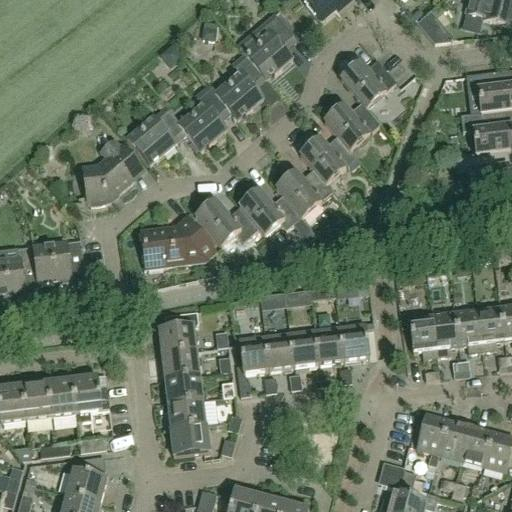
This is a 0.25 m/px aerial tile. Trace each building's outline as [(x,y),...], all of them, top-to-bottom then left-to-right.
[(354,0),(301,0),(300,1),(321,25),(341,7),(343,9),(354,0)] [(511,32),(511,30),(511,0),(470,0),(467,11),(473,13),(471,20),(483,23),(482,24),(511,32)] [(417,10),(408,18),(413,24),(423,16),(417,10)] [(284,55),(295,46),(273,20),(237,51),(244,60),(266,86),(292,64),(284,55)] [(204,28),(202,45),(216,46),(217,29),(204,28)] [(255,95),(266,86),(244,60),(232,70),(239,78),(215,98),(214,99),(230,118),(237,127),(263,105),(255,95)] [(385,97),(396,88),(377,66),(366,75),(360,67),(340,84),(361,109),(361,108),(366,114),(367,114),(386,98),(385,97)] [(477,95),(480,119),(492,118),(511,115),(511,89),(499,91),(498,78),(466,82),(467,97),(477,95)] [(230,118),(214,99),(215,98),(208,91),(196,101),(202,109),(178,129),(178,130),(187,140),(186,140),(201,158),(227,136),(219,127),(230,118)] [(369,139),(380,130),(367,114),(366,114),(361,108),(361,109),(350,118),(344,110),(324,127),(337,142),(350,157),(350,156),(369,140),(369,139)] [(186,140),(187,140),(178,130),(178,129),(165,114),(153,123),(152,122),(126,144),(150,172),(176,150),(175,150),(186,140)] [(472,136),(475,160),(487,159),(508,156),(508,157),(511,156),(511,131),(511,130),(494,132),(492,118),(480,119),(460,121),(462,137),(472,136)] [(345,173),(356,163),(350,156),(350,157),(337,142),(326,151),(320,143),(300,160),(313,175),(326,190),(345,174),(345,173)] [(144,177),(122,151),(119,153),(114,147),(101,157),(107,164),(97,172),(83,174),(87,207),(111,204),(144,177)] [(475,160),(456,162),(457,178),(467,177),(470,202),(510,197),(507,170),(489,173),(487,159),(475,160)] [(320,206),(332,197),(326,190),(313,175),(302,184),(295,177),(276,194),(282,201),(301,223),(301,224),(321,207),(320,206)] [(301,223),(282,201),(271,210),(259,195),(239,212),(239,213),(240,212),(258,234),(258,235),(264,242),(280,229),(286,236),(301,223)] [(240,212),(239,213),(229,222),(215,206),(195,222),(221,253),(236,240),(243,247),(258,235),(258,234),(240,212)] [(215,258),(189,228),(176,238),(173,235),(154,237),(154,235),(141,237),(146,274),(195,268),(201,263),(204,267),(215,258)] [(84,274),(82,258),(80,246),(33,252),(37,288),(71,284),(70,276),(84,274)] [(37,288),(33,252),(18,254),(19,264),(0,266),(0,302),(24,300),(23,290),(37,288)] [(357,291),(336,293),(337,304),(358,302),(357,291)] [(511,311),(500,313),(504,348),(511,347),(511,311)] [(504,348),(500,313),(477,316),(482,357),(496,355),(496,349),(504,348)] [(482,357),(477,316),(454,318),(458,354),(467,353),(468,359),(482,357)] [(197,356),(194,331),(198,330),(197,318),(164,322),(166,334),(158,335),(161,361),(197,356)] [(458,354),(454,318),(432,321),(437,362),(451,361),(450,355),(458,354)] [(437,362),(432,321),(408,324),(412,359),(422,358),(422,364),(437,362)] [(369,365),(365,329),(339,332),(343,368),(369,365)] [(343,368),(339,332),(314,335),(318,371),(343,368)] [(318,371),(314,335),(289,338),(293,374),(318,371)] [(228,352),(226,338),(215,339),(217,354),(228,352)] [(293,374),(289,338),(264,342),(268,377),(293,374)] [(268,377),(264,342),(238,345),(242,372),(236,372),(240,403),(251,401),(249,386),(245,387),(245,380),(268,377)] [(200,381),(197,356),(161,361),(164,386),(200,381)] [(507,376),(505,362),(497,363),(499,377),(507,376)] [(231,378),(229,363),(218,364),(220,379),(231,378)] [(470,381),(468,366),(460,367),(462,382),(470,381)] [(451,368),(453,383),(462,382),(460,367),(451,368)] [(351,389),(350,374),(339,375),(341,390),(351,389)] [(439,384),(438,376),(423,378),(424,386),(439,384)] [(326,392),(325,377),(314,378),(316,393),(326,392)] [(302,395),(300,380),(289,382),(291,396),(302,395)] [(98,389),(97,381),(71,384),(76,420),(78,436),(101,433),(99,417),(101,417),(101,414),(109,413),(106,388),(98,389)] [(203,406),(200,381),(164,386),(167,411),(203,406)] [(276,398),(275,383),(264,385),(265,399),(276,398)] [(76,420),(71,384),(46,387),(51,423),(76,420)] [(26,426),(27,436),(52,433),(51,423),(46,387),(22,390),(26,426)] [(234,402),(232,388),(221,389),(223,404),(234,402)] [(26,426),(22,390),(0,392),(0,428),(0,429),(26,426)] [(206,431),(203,406),(167,411),(170,436),(206,431)] [(439,461),(448,427),(425,420),(416,455),(431,459),(428,471),(435,473),(439,461)] [(237,438),(241,424),(231,421),(227,435),(237,438)] [(461,467),(470,432),(448,427),(439,461),(461,467)] [(209,457),(206,431),(170,436),(173,461),(209,457)] [(483,473),(492,438),(470,432),(461,467),(483,473)] [(511,443),(492,438),(483,473),(506,479),(507,474),(511,474),(511,443)] [(106,455),(105,443),(79,446),(81,458),(106,455)] [(231,462),(235,448),(224,445),(221,460),(231,462)] [(70,460),(69,449),(54,451),(56,462),(70,460)] [(56,462),(54,451),(40,453),(41,463),(56,462)] [(100,509),(107,484),(103,483),(105,475),(103,462),(76,465),(73,475),(72,475),(66,500),(100,509)] [(432,485),(416,481),(416,479),(402,475),(400,483),(414,487),(412,495),(428,499),(432,485)] [(16,500),(20,485),(9,483),(6,497),(16,500)] [(27,483),(25,489),(35,492),(37,486),(27,483)] [(414,487),(400,483),(398,491),(412,495),(414,487)] [(453,496),(455,487),(442,484),(439,492),(453,496)] [(467,499),(469,491),(455,487),(453,496),(467,499)] [(30,511),(33,502),(35,492),(25,489),(18,511),(30,511)] [(256,511),(259,501),(234,494),(229,511),(256,511)] [(214,510),(216,500),(202,496),(199,507),(214,510)] [(428,499),(427,505),(392,496),(390,505),(384,503),(381,511),(434,511),(437,502),(428,499)] [(5,511),(12,511),(16,500),(6,497),(2,511),(5,511)] [(99,511),(100,509),(66,500),(62,511),(99,511)] [(282,511),(284,507),(259,501),(256,511),(282,511)]
